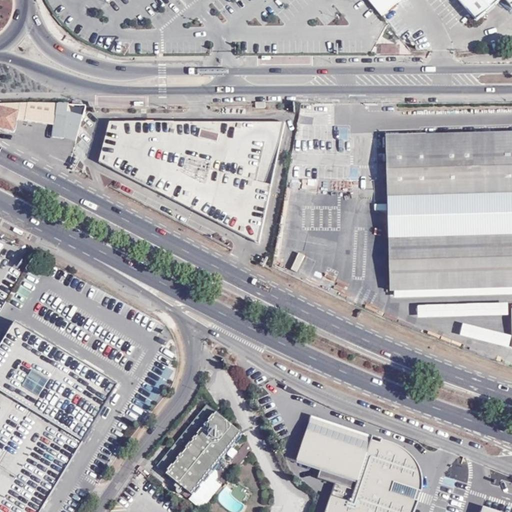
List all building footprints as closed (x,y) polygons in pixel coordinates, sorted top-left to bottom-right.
[(402,0),(368,0),(382,17),(402,0)] [(511,0),(456,0),(475,22),(500,0),(504,0),(511,8),(511,6),(511,0)] [(53,137),(71,139),(74,118),(75,113),(67,111),(68,103),(1,102),(0,106),(0,127),(14,130),(16,118),(55,124),(53,137)] [(75,113),(74,118),(71,139),(76,140),(83,115),(75,113)] [(111,122),(100,162),(247,238),(259,244),(272,188),(286,123),(253,123),(111,122)] [(511,132),(387,136),(388,196),(511,193),(511,132)] [(27,142),(44,150),(48,141),(31,133),(27,142)] [(511,193),(388,196),(390,240),(511,236),(511,193)] [(26,249),(0,236),(0,246),(15,255),(11,263),(14,264),(18,258),(21,259),(26,249)] [(511,236),(390,240),(393,289),(511,286),(511,236)] [(511,286),(395,289),(396,297),(511,293),(511,286)] [(507,316),(507,303),(417,306),(417,319),(507,316)] [(40,511),(116,386),(14,324),(0,347),(0,511),(40,511)] [(463,324),(460,337),(508,349),(511,337),(463,324)] [(243,433),(208,404),(157,466),(193,495),(205,504),(221,484),(215,480),(218,477),(217,471),(215,470),(220,465),(218,464),(220,461),(222,462),(224,459),(223,458),(227,453),(232,457),(235,454),(237,451),(232,447),(236,442),(237,443),(242,437),(241,436),(243,433)] [(418,466),(410,453),(400,449),(400,447),(382,441),(380,443),(372,440),(373,436),(312,415),(307,429),(305,434),(304,440),(297,459),(322,467),(318,478),(335,484),(331,495),(327,508),(325,511),(414,511),(419,501),(422,491),(422,478),(418,466)] [(205,504),(193,495),(190,498),(202,508),(205,504)]
